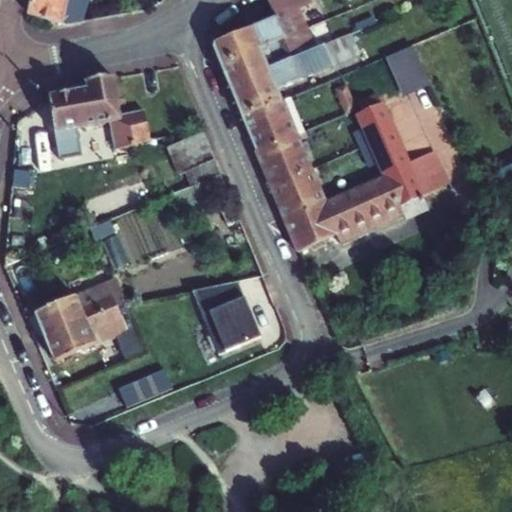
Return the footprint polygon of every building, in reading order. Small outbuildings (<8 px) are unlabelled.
[(87,1),(93,3),(93,0),(33,0),(29,16),(28,20),(39,31),(66,25),(82,22),(87,1)] [(266,0),(275,18),(215,44),(214,45),(213,49),(220,65),(301,31),(306,29),(297,10),(311,4),(308,0),(266,0)] [(358,32),(376,24),(373,18),(355,26),(358,32)] [(316,50),(306,29),(301,31),(310,52),(316,50)] [(229,86),(310,52),(301,31),(220,65),(229,86)] [(351,35),(324,46),(333,67),(359,55),(351,35)] [(416,45),(388,57),(404,96),(432,84),(416,45)] [(324,46),(316,50),(310,52),(229,86),(242,118),(281,102),(276,91),(333,67),(324,46)] [(59,159),(82,155),(77,129),(110,123),(115,150),(134,146),(131,128),(146,126),(144,112),(120,116),(113,78),(85,83),(87,90),(76,93),(48,98),(59,159)] [(85,83),(74,85),(76,93),(87,90),(85,83)] [(355,110),(345,86),(335,89),(345,114),(355,110)] [(281,102),(295,135),(303,132),(289,98),(281,102)] [(376,161),(384,181),(324,205),(295,135),(281,102),(242,118),(256,151),(271,186),(285,222),(298,253),(336,236),(340,245),(404,216),(400,206),(443,186),(433,164),(412,174),(381,106),(357,116),(363,130),(354,133),(367,165),(376,161)] [(146,126),(131,128),(134,146),(150,143),(146,126)] [(184,174),(191,189),(220,176),(203,134),(168,149),(179,176),(184,174)] [(448,184),(438,161),(433,164),(443,186),(448,184)] [(220,176),(191,189),(197,205),(227,192),(220,176)] [(197,205),(191,189),(174,195),(181,211),(197,205)] [(192,292),(219,356),(261,338),(238,283),(192,292)] [(111,294),(79,308),(75,297),(35,314),(46,341),(68,331),(66,328),(83,321),(84,323),(117,308),(111,294)] [(68,331),(46,341),(55,362),(127,332),(123,320),(117,308),(84,323),(83,321),(66,328),(68,331)] [(123,320),(127,332),(135,328),(130,317),(123,320)] [(126,409),(172,390),(165,371),(118,390),(126,409)]
